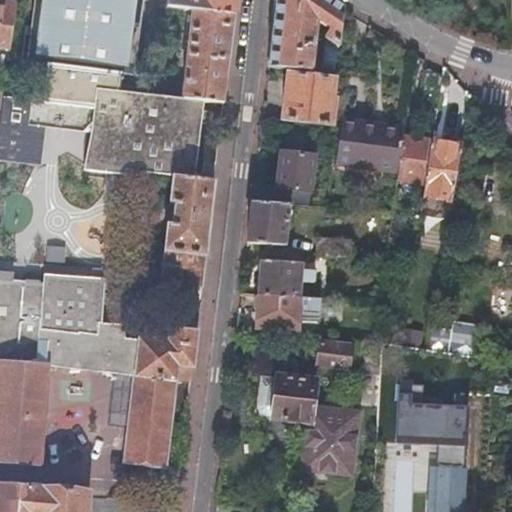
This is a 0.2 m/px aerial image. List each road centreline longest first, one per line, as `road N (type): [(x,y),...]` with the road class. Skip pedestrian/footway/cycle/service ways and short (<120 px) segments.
road 1 (residential): [(253,0),(192,511)]
road 2 (residential): [(353,0),(470,69)]
